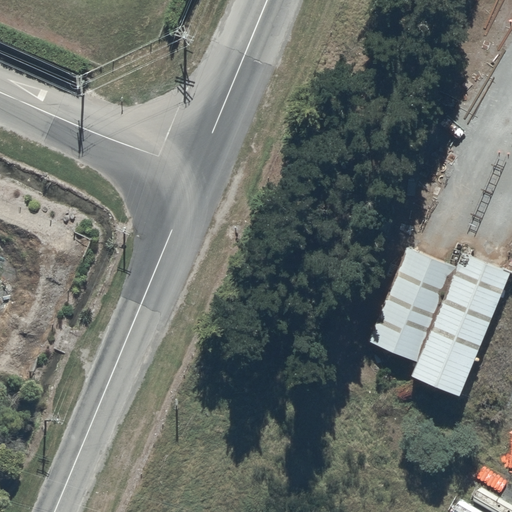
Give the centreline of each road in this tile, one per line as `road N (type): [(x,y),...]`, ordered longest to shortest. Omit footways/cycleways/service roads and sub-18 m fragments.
road 1 (unclassified): [(193,176),(58,511)]
road 2 (unclassified): [(193,176),(0,95)]
road 3 (unclassified): [(267,0),(193,176)]
